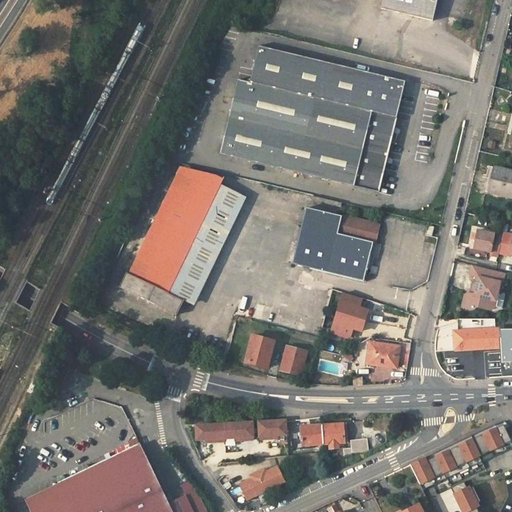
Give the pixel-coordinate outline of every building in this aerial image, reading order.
[(382,0),(381,8),(432,20),(436,0),(382,0)] [(221,149),(220,154),(378,192),(405,82),(258,46),(250,83),(238,80),(229,115),(211,111),(202,145),(221,149)] [(511,171),(491,167),(485,191),(489,192),(511,197),(511,171)] [(126,273),(120,287),(177,315),(184,301),(190,304),(242,195),(221,185),(178,173),(129,274),(126,273)] [(291,194),(290,200),(303,204),(305,197),(291,194)] [(305,259),(317,210),(306,208),(294,257),(305,259)] [(294,257),(293,264),(303,267),(364,281),(373,242),(372,242),(376,227),(378,226),(378,225),(377,223),(376,223),(375,224),(317,210),(305,259),(294,257)] [(477,230),(473,249),(491,252),(490,255),(498,257),(499,253),(502,235),(477,230)] [(502,235),(499,253),(509,255),(511,239),(511,234),(503,233),(502,235)] [(465,295),(462,307),(471,310),(476,307),(487,309),(494,309),(498,292),(500,293),(505,273),(472,265),(470,273),(472,276),(478,278),(477,286),(475,285),(473,293),(471,293),(469,292),(465,295)] [(363,299),(342,292),(329,333),(351,340),(354,330),(362,333),(369,309),(360,306),(363,299)] [(500,327),(454,330),(455,350),(501,348),(502,373),(511,372),(511,328),(500,329),(500,327)] [(267,368),(274,341),(252,336),(245,362),(267,368)] [(370,343),(367,362),(382,364),(381,366),(396,368),(396,367),(401,368),(407,368),(410,349),(370,343)] [(302,368),(307,351),(287,346),(280,370),(300,376),(302,368)] [(302,368),(300,376),(310,378),(312,371),(302,368)] [(83,400),(76,385),(59,394),(67,408),(83,400)] [(257,420),(259,440),(289,437),(287,418),(257,420)] [(194,423),(195,442),(254,439),(253,420),(194,423)] [(322,425),(323,444),(329,443),(330,448),(338,448),(338,443),(347,442),(346,424),(322,425)] [(297,428),(299,445),(302,445),(323,444),(322,425),(301,427),(301,428),(297,428)] [(497,426),(482,433),(490,451),(505,445),(497,426)] [(465,441),(458,444),(466,463),(481,456),(473,438),(465,441)] [(343,449),(343,455),(348,455),(352,455),(367,452),(367,439),(351,441),(351,448),(343,449)] [(434,456),(443,474),(458,467),(449,449),(434,456)] [(172,511),(171,509),(144,452),(76,485),(29,508),(30,511),(172,511)] [(426,458),(412,464),(421,485),(435,478),(426,458)] [(240,485),(247,499),(284,482),(277,467),(266,472),(265,469),(250,476),(251,479),(240,485)] [(482,511),(485,511),(478,497),(473,487),(470,488),(469,487),(467,488),(464,482),(451,488),(462,511),(482,511)] [(192,511),(206,511),(194,486),(182,492),(192,511)]
